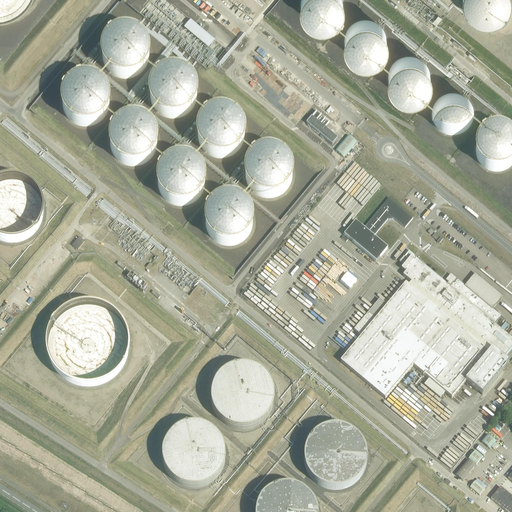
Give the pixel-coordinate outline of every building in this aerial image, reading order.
[(0,0),(0,14),(9,13),(18,9),(26,2),(27,0),(0,0)] [(128,0),(121,0),(116,7),(122,11),(124,8),(128,11),(131,6),(133,7),(134,6),(129,2),(130,1),(128,0)] [(301,0),(301,1),(301,4),(301,7),(301,10),(302,12),(303,15),(305,18),(307,20),(309,22),(312,23),(314,24),(317,25),(320,26),(323,26),(326,25),(329,24),(332,23),(334,22),(336,20),(338,17),(340,15),(341,12),(342,10),(343,7),(343,4),(343,1),(342,0),(301,0)] [(487,25),(497,22),(504,17),(508,9),(510,1),(510,0),(458,0),(459,6),(462,14),(469,21),(478,25),(487,25)] [(272,12),(278,6),(276,4),(270,10),(272,12)] [(435,11),(430,18),(436,23),(442,17),(435,11)] [(193,20),(186,28),(211,49),(217,41),(193,20)] [(368,21),(365,21),(362,21),(359,22),(357,23),(354,24),(352,26),(349,28),(348,30),(346,33),(345,35),(344,38),(344,41),(344,44),(345,47),(346,50),(347,52),(349,55),(350,57),(353,59),(355,61),(358,62),(361,63),(364,63),(367,63),(370,63),(372,62),(375,60),(378,59),(380,57),(382,55),(384,52),(385,50),(386,47),(386,44),(386,41),(386,38),(385,35),(384,33),(383,30),(381,28),(379,26),(376,24),(374,23),(371,22),(368,21)] [(104,64),(106,69),(109,73),(113,76),(117,78),(122,80),(127,80),(132,80),(137,78),(141,75),(145,72),(148,68),(150,63),(151,58),(150,53),(149,48),(147,43),(144,39),(140,36),(136,34),(131,32),(126,32),(121,33),(116,34),(112,37),(108,40),(105,45),(103,49),(102,54),(102,59),(104,64)] [(184,54),(181,57),(183,60),(192,67),(197,62),(203,67),(205,67),(205,66),(208,65),(207,63),(206,62),(207,61),(213,59),(216,61),(214,56),(215,55),(211,51),(210,50),(194,37),(197,43),(194,44),(195,47),(197,46),(198,47),(194,48),(193,45),(190,48),(192,50),(187,52),(186,49),(183,52),(184,54)] [(412,57),(409,57),(406,57),(403,58),(400,59),(398,60),(395,62),(393,64),(391,66),(390,69),(389,71),(388,74),(388,77),(388,80),(388,83),(389,86),(391,88),(392,91),(394,93),(396,95),(399,97),(402,98),(405,99),(407,99),(410,99),(413,99),(416,98),(419,97),(421,95),(424,93),(426,91),(427,88),(429,86),(429,83),(430,80),(430,77),(430,74),(429,71),(428,69),(426,66),(425,64),(422,62),(420,60),(417,59),(415,58),(412,57)] [(151,104),(153,109),(156,113),(160,116),(165,118),(169,120),(174,120),(179,119),(184,118),(189,115),(192,112),(195,107),(197,103),(198,98),(198,93),(197,88),(194,83),(191,79),(187,76),(183,74),(178,72),(173,72),(168,73),(163,74),(159,77),(155,80),(152,85),(150,89),(150,94),(150,99),(151,104)] [(63,113),(65,118),(68,122),(72,125),(76,127),(81,129),(86,129),(91,128),(96,127),(100,124),(104,121),(107,116),(109,112),(110,107),(110,102),(108,97),(106,92),(103,88),(99,85),(95,83),(90,81),(85,81),(80,81),(75,83),(71,86),(67,89),(64,93),(62,98),(62,103),(62,108),(63,113)] [(456,93),(453,93),(450,93),(447,94),(444,95),(441,96),(439,98),(437,100),(435,103),(434,105),(433,108),(432,111),(432,114),(432,117),(432,119),(433,122),(434,125),(436,127),(438,130),(440,131),(443,133),(445,134),(448,135),(451,135),(454,135),(457,135),(460,134),(463,133),(465,131),(467,130),(469,127),(471,125),(472,122),(473,119),(474,117),(474,114),(474,111),(473,108),(472,105),(470,103),(468,100),(466,98),(464,96),(461,95),(459,94),(456,93)] [(198,144),(201,149),(204,153),(208,156),(212,158),(217,160),(222,160),(227,160),(232,158),(236,155),(240,152),(243,148),(245,143),(245,138),(245,133),(244,128),(242,123),(239,119),(235,116),(230,114),(226,112),(221,112),(216,113),(211,114),(206,117),(203,120),(200,125),(198,129),(197,134),(197,139),(198,144)] [(312,117),(307,124),(332,145),(337,139),(312,117)] [(111,152),(113,157),(117,161),(120,164),(125,166),(130,168),(135,168),(140,168),(145,166),(149,163),(153,160),(155,156),(157,151),(158,146),(158,141),(157,136),(155,131),(152,127),(148,124),(143,122),(138,120),(133,120),(128,121),(124,122),(119,125),(116,129),(113,133),(111,137),(110,142),(110,147),(111,152)] [(499,130),(497,130),(494,130),(491,131),(488,132),(485,133),(483,135),(481,137),(479,139),(477,142),(476,144),(476,147),(475,150),(475,153),(476,156),(477,159),(478,162),(480,164),(482,166),(484,168),(487,170),(489,171),(492,172),(495,172),(498,172),(501,172),(504,171),(506,170),(509,168),(511,166),(511,165),(511,136),(510,135),(508,133),(505,132),(502,131),(499,130)] [(348,136),(335,151),(344,158),(356,143),(348,136)] [(247,184),(249,188),(252,192),(256,196),(260,198),(265,199),(270,200),(275,199),(280,197),(284,195),(288,191),(291,187),(293,182),(294,178),(293,172),(292,168),(290,163),(287,159),(283,156),(279,153),(274,152),(269,152),(264,152),(259,154),(255,157),(251,160),(248,164),(246,169),(245,174),(245,179),(247,184)] [(159,192),(161,196),(164,200),(168,203),(172,206),(177,207),(182,208),(187,207),(192,205),(196,203),(200,199),(203,195),(205,190),(206,185),(205,180),(204,175),(202,171),(199,167),(195,164),(191,161),(186,160),(181,159),(176,160),(171,162),(167,164),(163,168),(160,172),(158,177),(157,182),(157,187),(159,192)] [(0,241),(0,242),(7,244),(14,244),(20,243),(27,241),(33,237),(37,233),(41,227),(44,221),(45,214),(45,208),(43,201),(40,195),(36,190),(31,185),(25,182),(19,180),(12,180),(5,181),(0,182),(0,241)] [(355,221),(343,235),(375,262),(387,249),(373,237),(387,219),(388,220),(391,220),(392,219),(404,228),(412,218),(388,198),(363,228),(355,221)] [(206,231),(209,236),(212,240),(216,243),(220,246),(225,247),(230,247),(235,247),(240,245),(244,242),(248,239),(251,235),(252,230),(253,225),(253,220),(252,215),(250,211),(247,207),(243,203),(238,201),(234,200),(229,199),(224,200),(219,202),(214,204),(211,208),(208,212),(206,217),(205,222),(205,227),(206,231)] [(157,252),(109,217),(102,226),(150,261),(157,252)] [(79,237),(77,240),(72,246),(78,251),(85,242),(79,237)] [(344,358),(340,362),(367,384),(373,389),(385,400),(413,366),(429,380),(424,385),(440,398),(445,393),(452,399),(466,382),(476,391),(481,395),(482,396),(509,363),(508,363),(504,359),(505,357),(511,348),(511,340),(504,333),(500,330),(494,325),(501,317),(492,310),(484,303),(479,299),(465,287),(462,284),(457,280),(451,275),(446,281),(448,283),(447,285),(442,282),(417,260),(416,260),(415,262),(414,261),(415,260),(412,258),(414,256),(413,256),(409,252),(405,257),(406,258),(407,259),(402,265),(404,266),(401,269),(405,272),(402,275),(403,276),(411,283),(408,286),(405,284),(384,310),(345,356),(344,358)] [(115,263),(119,258),(114,255),(110,259),(115,263)] [(124,270),(126,268),(119,262),(117,264),(124,270)] [(49,360),(53,368),(58,375),(65,381),(72,385),(81,387),(89,388),(98,387),(106,384),(114,379),(120,373),(125,366),(128,358),(130,349),(129,341),(127,332),(124,325),(118,318),(112,312),(104,308),(96,306),(87,305),(78,306),(70,309),(63,313),(56,319),(52,327),(48,335),(47,343),(47,352),(49,360)] [(212,410),(215,416),(219,422),(224,426),(230,429),(237,431),(243,432),(250,431),(256,428),(262,425),(267,420),(271,415),(273,408),(275,402),(274,395),(273,389),(270,382),(266,377),(261,373),(255,370),(248,368),(241,367),(235,368),(228,370),(223,374),(218,378),(214,384),(211,390),(210,397),(210,404),(212,410)] [(502,416),(492,427),(497,431),(506,420),(502,416)] [(454,467),(483,428),(477,423),(475,425),(474,424),(476,422),(472,419),(443,459),(454,467)] [(163,469),(166,475),(170,480),(176,485),(182,488),(188,490),(195,490),(201,489),(208,487),(214,484),(218,479),(222,473),(225,467),(226,460),(226,454),(224,447),(221,441),(217,436),(212,431),(206,428),(200,426),(193,426),(186,427),(180,429),(174,432),(169,437),(165,443),(163,449),(162,456),(162,462),(163,469)] [(306,470),(307,473),(309,476),(311,479),(313,481),(315,483),(318,485),(321,487),(324,488),(327,489),(330,490),(333,490),(336,490),(339,490),(342,489),(345,489),(348,487),(351,486),(354,484),(356,482),(359,480),(361,478),(362,475),(364,472),(365,469),(366,466),(366,463),(367,460),(367,457),(366,454),(366,450),(365,447),(363,445),(362,442),(360,439),(358,437),(355,435),(353,433),(350,431),(347,430),(344,429),(341,428),(338,428),(335,428),(332,428),(328,428),(325,429),(322,430),(320,432),(317,434),(314,436),(312,438),(310,440),(308,443),(307,446),(306,449),(305,452),(304,455),(304,458),(304,461),(304,464),(305,467),(306,470)] [(487,434),(481,441),(490,449),(496,441),(487,434)] [(479,446),(476,450),(483,457),(487,452),(479,446)] [(475,451),(468,459),(475,465),(476,466),(483,457),(475,451)] [(497,456),(491,462),(496,467),(495,468),(498,472),(509,461),(505,456),(501,460),(497,456)] [(467,459),(455,474),(463,481),(475,465),(468,459),(467,459)] [(479,496),(484,490),(475,482),(470,488),(479,496)] [(317,511),(317,510),(316,507),(315,505),(314,502),(312,500),(310,497),(309,495),(307,493),(304,492),(302,490),(299,489),(297,488),(294,487),(291,486),(288,486),(286,486),(283,486),(280,487),(277,487),(275,488),(272,489),(270,491),(267,492),(265,494),(263,496),(261,498),(260,501),(258,503),(257,506),(256,508),(255,511),(317,511)] [(507,511),(511,511),(511,496),(500,487),(491,499),(507,511)]
